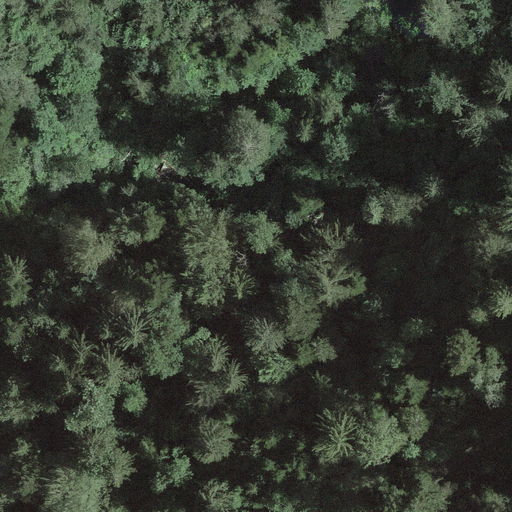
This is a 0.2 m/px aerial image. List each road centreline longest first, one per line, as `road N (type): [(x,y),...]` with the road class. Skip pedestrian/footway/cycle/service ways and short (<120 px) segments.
road 1 (track): [(0,204),(48,151),(266,58),(341,0)]
road 2 (track): [(511,396),(385,492),(343,511)]
